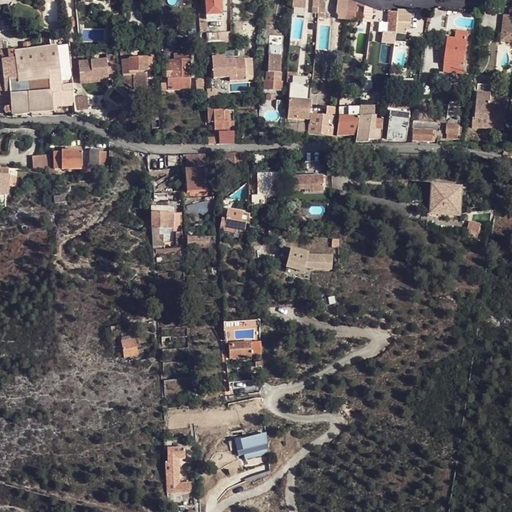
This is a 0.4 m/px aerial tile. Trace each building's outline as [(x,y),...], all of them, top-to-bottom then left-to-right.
[(223,0),(207,0),(209,21),(225,20),(223,0)] [(308,0),(295,0),(295,8),(308,9),(308,0)] [(324,17),(325,0),(312,0),(311,15),(324,17)] [(360,4),(350,0),(348,19),(348,21),(357,22),(360,4)] [(401,12),(401,13),(400,25),(408,26),(410,13),(410,12),(401,12)] [(401,13),(392,13),(389,35),(398,36),(400,25),(401,13)] [(511,41),(511,16),(507,15),(503,41),(511,41)] [(242,36),(255,36),(255,19),(242,19),(242,36)] [(446,75),(465,77),(471,30),(460,29),(459,37),(452,36),(446,75)] [(3,79),(0,79),(0,97),(1,97),(2,107),(2,115),(10,115),(10,116),(31,116),(55,115),(54,109),(58,108),(58,106),(76,105),(73,70),(62,70),(61,50),(16,52),(0,53),(0,56),(2,57),(3,79)] [(257,77),(256,55),(229,57),(229,54),(216,55),(218,77),(234,75),(234,79),(257,77)] [(149,59),(131,60),(131,62),(125,63),(125,76),(140,75),(139,72),(150,72),(149,59)] [(193,90),(193,61),(171,61),(170,90),(193,90)] [(108,62),(81,64),(82,82),(110,80),(108,62)] [(271,72),(285,73),(285,64),(272,64),(271,72)] [(285,73),(271,72),(270,81),(269,81),(268,90),(285,91),(286,82),(284,82),(285,73)] [(291,120),(311,122),(315,84),(294,82),(291,120)] [(89,98),(79,99),(80,112),(90,111),(89,98)] [(344,101),(343,111),(352,111),(353,102),(344,101)] [(508,103),(477,102),(476,127),(507,129),(508,103)] [(313,114),(313,117),(336,119),(337,107),(329,106),(328,115),(313,114)] [(109,117),(90,111),(87,121),(106,127),(109,117)] [(361,133),(362,121),(364,111),(359,111),(352,111),(343,111),(341,133),(340,139),(360,139),(361,133)] [(226,112),(216,113),(217,135),(232,135),(231,123),(226,123),(226,112)] [(336,119),(313,117),(312,127),(328,129),(335,130),(336,119)] [(163,128),(162,120),(154,120),(155,128),(163,128)] [(379,120),(362,121),(361,133),(377,133),(379,120)] [(395,124),(393,123),(390,141),(409,143),(411,126),(409,125),(395,124)] [(312,127),(311,127),(310,136),(327,137),(328,129),(312,127)] [(450,127),(449,136),(451,136),(459,136),(461,136),(462,128),(450,127)] [(377,133),(361,133),(360,139),(359,144),(372,144),(372,141),(382,141),(382,133),(377,133)] [(436,144),(436,134),(417,133),(416,144),(436,144)] [(237,135),(232,135),(233,138),(223,138),(224,145),(237,145),(237,135)] [(83,169),(83,150),(62,151),(63,168),(63,169),(83,169)] [(101,150),(92,150),(92,167),(101,166),(101,165),(101,150)] [(47,154),(32,155),(34,170),(48,169),(47,154)] [(243,156),(231,156),(230,168),(242,167),(243,156)] [(267,156),(254,156),(255,168),(268,168),(267,156)] [(323,157),(322,159),(323,166),(307,167),(308,181),(294,182),(295,194),(307,193),(308,196),(326,195),(326,179),(328,179),(326,156),(324,157),(323,157)] [(179,158),(170,157),(170,169),(180,169),(179,158)] [(0,175),(9,176),(9,169),(0,168),(0,175)] [(282,174),(253,175),(254,185),(260,185),(283,183),(282,174)] [(0,194),(8,195),(9,187),(17,187),(17,176),(9,176),(0,175),(0,194)] [(199,176),(182,177),(184,201),(201,200),(199,176)] [(283,183),(260,185),(261,196),(283,195),(283,183)] [(470,186),(438,184),(437,213),(468,215),(470,186)] [(244,211),(229,209),(227,219),(242,221),(244,211)] [(159,216),(153,217),(154,232),(160,231),(175,230),(174,216),(159,216)] [(226,229),(241,231),(242,221),(227,219),(226,229)] [(211,249),(210,240),(188,241),(189,252),(211,251),(211,249)] [(310,250),(292,247),(286,267),(305,271),(306,267),(310,254),(310,250)] [(332,270),(333,255),(310,254),(306,267),(332,270)] [(133,332),(119,335),(123,351),(137,348),(133,332)] [(230,357),(252,356),(252,342),(230,343),(230,357)] [(246,460),(270,454),(265,433),(241,439),(246,460)] [(184,450),(167,450),(167,465),(165,465),(168,494),(192,492),(191,483),(178,483),(177,461),(184,461),(184,450)]
